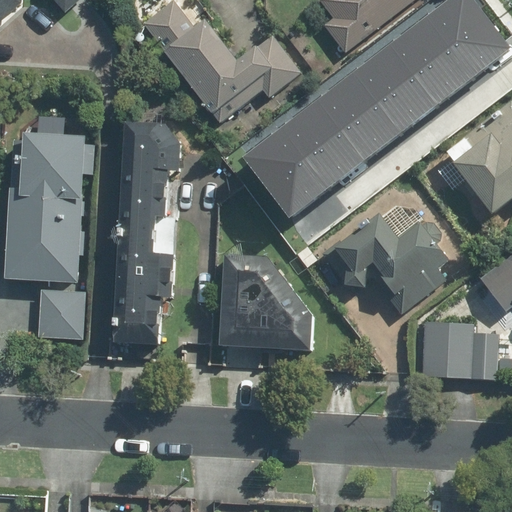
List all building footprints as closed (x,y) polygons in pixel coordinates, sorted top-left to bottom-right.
[(0,0),(0,29),(1,30),(31,2),(31,0),(58,0),(70,12),(82,0),(0,0)] [(450,0),(242,157),(290,220),(511,53),(511,50),(473,0),(450,0)] [(325,0),(339,19),(330,26),(352,54),(421,0),(325,0)] [(264,48),(265,49),(248,62),(215,21),(202,31),(179,2),(150,24),(222,116),(264,83),(277,99),(308,75),(279,37),(264,48)] [(511,103),(467,138),(469,140),(454,151),(500,212),(511,203),(511,103)] [(170,339),(171,333),(173,300),(184,301),(186,256),(179,256),(181,218),(177,218),(179,172),(189,172),(190,145),(169,126),(136,124),(124,345),(168,346),(170,339)] [(21,142),(13,280),(87,284),(91,202),(93,202),(97,138),(34,134),(33,142),(21,142)] [(330,256),(351,284),(351,286),(373,286),(373,280),(380,281),(406,313),(453,279),(445,267),(456,258),(445,241),(447,240),(447,233),(439,222),(429,222),(423,221),(405,235),(388,212),(330,256)] [(233,252),(228,344),(319,348),(321,315),(276,255),(233,252)] [(511,310),(511,258),(504,264),(509,272),(492,284),(511,310)] [(91,293),(47,291),(44,338),(89,341),(91,293)] [(431,321),(428,375),(502,380),(504,333),(479,332),(479,324),(431,321)]
